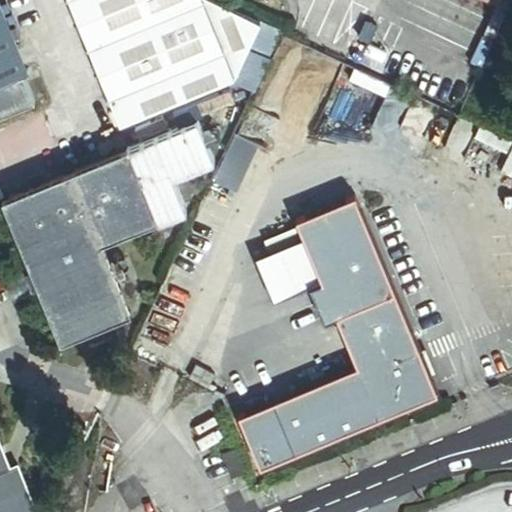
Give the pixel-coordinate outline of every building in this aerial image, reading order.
[(0,0),(0,112),(37,97),(30,79),(25,68),(35,64),(19,24),(8,0),(0,0)] [(8,0),(19,24),(44,14),(37,0),(8,0)] [(224,75),(200,0),(69,0),(118,119),(224,75)] [(251,86),(278,29),(215,0),(200,0),(224,75),(251,86)] [(368,0),(342,57),(458,111),(509,0),(368,0)] [(44,14),(19,24),(35,64),(41,61),(60,53),(44,14)] [(486,96),(502,61),(491,56),(474,90),(486,96)] [(35,64),(25,68),(30,79),(46,73),(41,61),(35,64)] [(243,96),(221,86),(204,122),(226,132),(243,96)] [(194,118),(123,147),(152,217),(153,219),(182,207),(170,177),(211,159),(194,118)] [(123,147),(7,196),(62,327),(116,305),(90,242),(152,217),(123,147)] [(328,190),(288,206),(320,283),(308,288),(321,321),(337,314),(391,292),(352,197),(334,204),(328,190)] [(259,462),(431,391),(391,292),(337,314),(357,364),(239,413),(259,462)] [(233,448),(221,453),(231,477),(243,472),(233,448)] [(0,511),(28,511),(35,509),(15,461),(7,464),(0,467),(0,511)]
